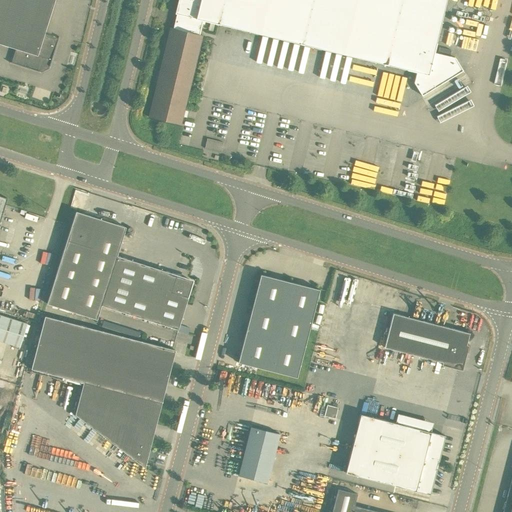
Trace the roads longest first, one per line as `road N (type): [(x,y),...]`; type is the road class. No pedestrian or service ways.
road 1 (unclassified): [(165,511),(241,227)]
road 2 (unclassified): [(241,227),(509,310)]
road 3 (unclassified): [(511,266),(253,188)]
road 4 (unclassified): [(458,511),(509,310)]
road 5 (unclassified): [(253,188),(111,143)]
road 6 (unclassified): [(111,143),(146,0)]
road 7 (unclassified): [(101,184),(241,227)]
road 8 (unclassified): [(102,0),(70,130)]
